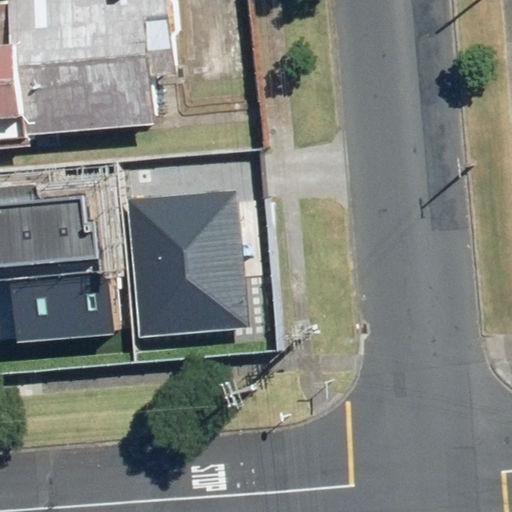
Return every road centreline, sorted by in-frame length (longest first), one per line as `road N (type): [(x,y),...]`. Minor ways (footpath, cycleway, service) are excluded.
road 1 (tertiary): [(434,478),(388,0)]
road 2 (residential): [(72,511),(434,478)]
